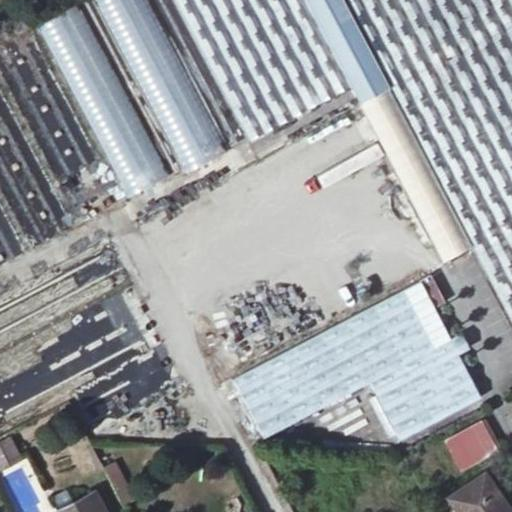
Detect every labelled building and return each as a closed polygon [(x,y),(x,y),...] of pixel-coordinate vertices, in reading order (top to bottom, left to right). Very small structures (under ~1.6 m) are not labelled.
[(145,0),(95,0),(94,1),(180,170),(221,149),(145,0)] [(511,0),(176,0),(246,140),(350,89),(358,106),(363,104),(438,253),(466,240),(511,332),(511,0)] [(85,1),(40,24),(126,193),(171,171),(85,1)] [(32,25),(0,40),(0,70),(59,181),(103,159),(32,25)] [(0,71),(0,181),(31,244),(76,222),(0,71)] [(0,192),(0,261),(28,247),(0,192)] [(103,246),(0,301),(0,352),(124,286),(103,246)] [(420,287),(233,381),(262,439),(391,374),(421,432),(479,402),(420,287)] [(128,292),(0,360),(0,431),(157,347),(128,292)] [(163,358),(79,403),(101,443),(184,398),(163,358)] [(443,438),(457,471),(498,454),(484,421),(443,438)] [(12,438),(0,442),(0,468),(21,462),(12,438)] [(119,507),(134,501),(119,461),(104,466),(119,507)] [(508,511),(485,476),(448,501),(455,511),(508,511)] [(101,511),(91,492),(53,511),(101,511)]
